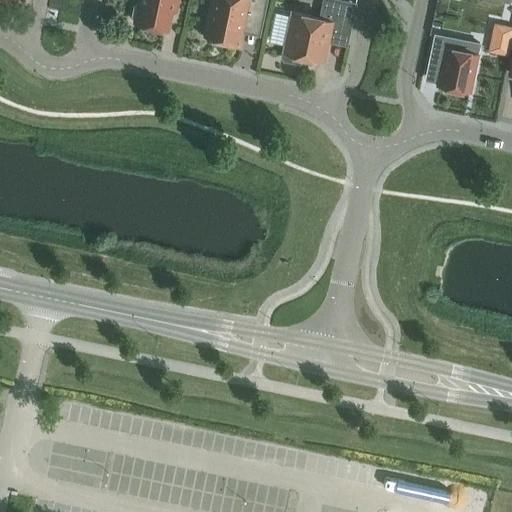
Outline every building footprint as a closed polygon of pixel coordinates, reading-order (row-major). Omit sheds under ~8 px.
[(173,0),(138,0),(138,2),(135,4),(133,14),(135,18),(134,21),(140,22),(140,23),(165,29),(165,27),(167,28),(173,0)] [(211,0),(204,35),(224,40),(224,42),(239,46),(242,32),(258,35),(265,0),(211,0)] [(275,11),(269,40),(285,44),(283,56),(284,59),(299,62),(301,60),(302,56),(325,61),(328,43),(331,30),(349,34),(356,2),(346,0),(322,0),(319,17),(292,11),(291,14),(275,11)] [(488,51),(508,55),(511,35),(511,25),(493,22),(488,51)] [(435,33),(429,61),(442,64),(438,82),(437,85),(469,91),(477,52),(479,43),(461,39),(435,33)]
